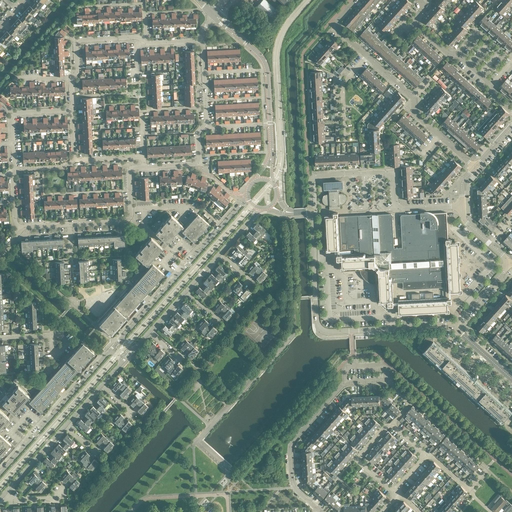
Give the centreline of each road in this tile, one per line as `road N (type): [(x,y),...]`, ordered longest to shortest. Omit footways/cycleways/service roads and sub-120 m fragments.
road 1 (unclassified): [(458,326),(321,330),(311,211)]
road 2 (residential): [(248,198),(122,337)]
road 3 (residential): [(145,168),(198,163),(197,134),(207,120),(201,40)]
road 4 (residential): [(108,352),(0,472)]
road 5 (residential): [(474,168),(413,113),(411,96),(367,56)]
road 6 (residential): [(320,511),(294,484),(293,441),(345,383)]
road 7 (residential): [(511,111),(412,21),(426,6)]
road 8 (residential): [(311,211),(316,176),(385,172),(394,172),(398,207)]
road 9 (unclassified): [(271,154),(267,71),(229,27)]
road 10 (residential): [(137,37),(76,42),(72,111)]
road 11 (residential): [(72,111),(73,161),(144,156)]
